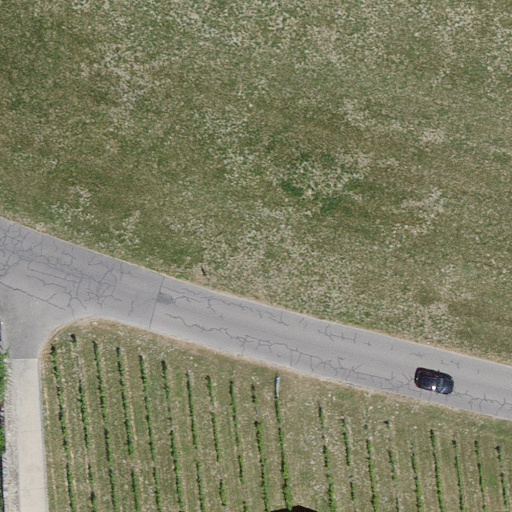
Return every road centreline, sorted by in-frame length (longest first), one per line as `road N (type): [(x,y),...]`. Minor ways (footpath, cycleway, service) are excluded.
road 1 (unclassified): [(44,276),(284,343),(511,394)]
road 2 (track): [(38,511),(32,343),(44,276)]
